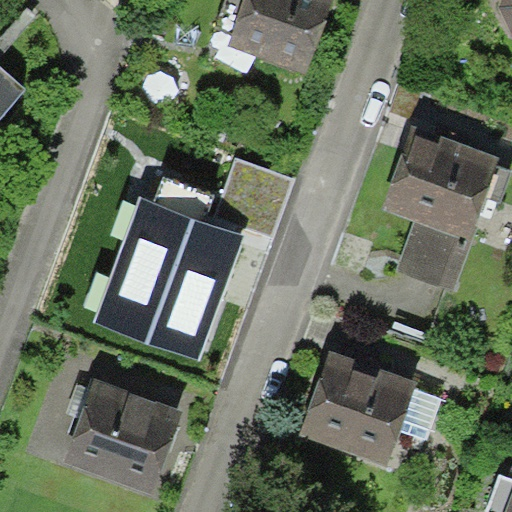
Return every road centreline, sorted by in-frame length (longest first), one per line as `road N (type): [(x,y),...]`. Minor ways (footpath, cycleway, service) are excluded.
road 1 (residential): [(402,0),(216,511)]
road 2 (residential): [(58,0),(101,39),(0,314)]
